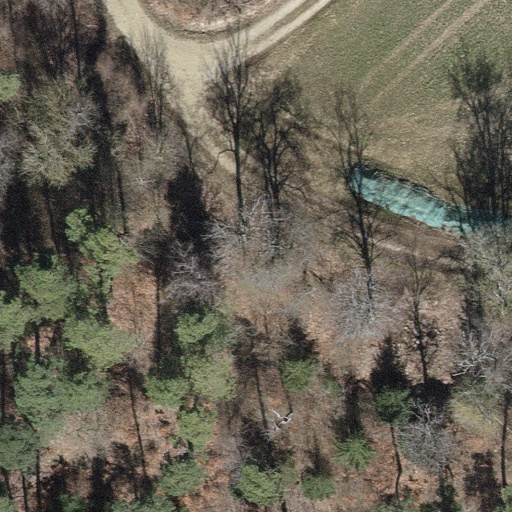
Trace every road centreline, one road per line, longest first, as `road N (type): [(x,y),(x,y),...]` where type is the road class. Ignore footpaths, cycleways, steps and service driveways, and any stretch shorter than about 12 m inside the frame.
road 1 (track): [(212,58),(214,148),(265,192),(511,276)]
road 2 (track): [(332,0),(308,24),(212,58),(137,28),(120,0)]
